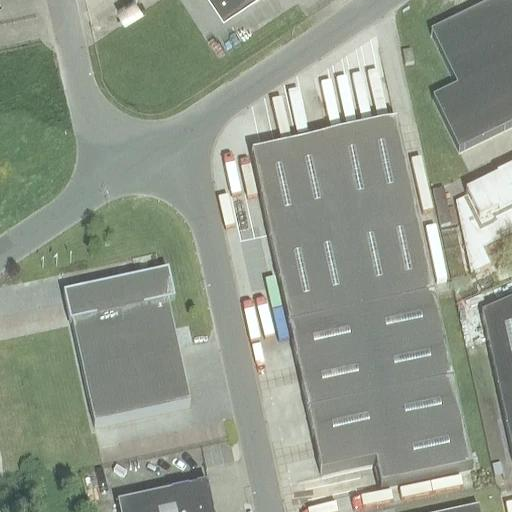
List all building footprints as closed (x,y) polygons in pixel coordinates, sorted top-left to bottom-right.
[(455,90),(431,101),(457,155),(511,127),(511,0),(508,0),(507,5),(496,3),(429,36),(455,90)] [(10,37),(0,38),(0,75),(18,72),(10,37)] [(410,52),(402,54),(404,67),(413,65),(410,52)] [(18,72),(0,75),(0,112),(26,107),(18,72)] [(26,107),(0,112),(0,158),(5,183),(37,161),(26,107)] [(251,159),(288,332),(433,300),(396,128),(251,159)] [(511,173),(496,181),(464,196),(466,200),(454,206),(469,278),(489,268),(479,247),(511,231),(511,173)] [(165,279),(161,280),(65,301),(93,430),(189,410),(166,306),(171,305),(165,279)] [(288,332),(308,423),(453,391),(433,300),(288,332)] [(511,305),(480,319),(511,464),(511,305)] [(471,472),(453,391),(308,423),(321,480),(375,468),(380,492),(471,472)] [(117,511),(211,511),(207,489),(117,508),(117,511)]
